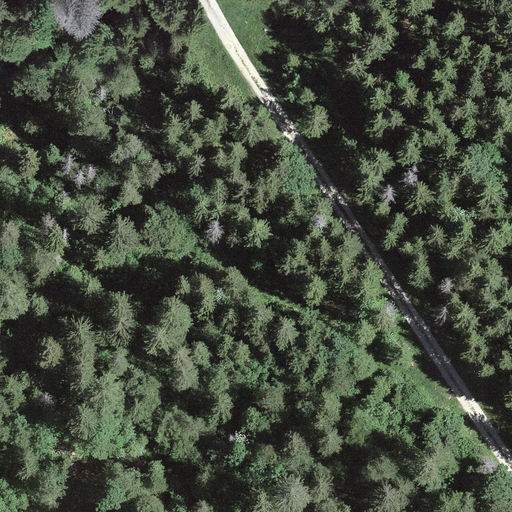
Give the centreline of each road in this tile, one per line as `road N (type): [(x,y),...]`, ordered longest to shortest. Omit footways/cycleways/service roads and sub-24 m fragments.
road 1 (track): [(511,463),(205,0)]
road 2 (track): [(165,252),(217,259),(255,275),(372,357),(472,401)]
